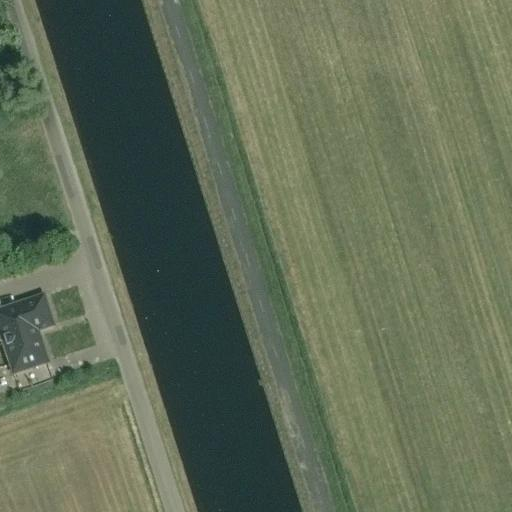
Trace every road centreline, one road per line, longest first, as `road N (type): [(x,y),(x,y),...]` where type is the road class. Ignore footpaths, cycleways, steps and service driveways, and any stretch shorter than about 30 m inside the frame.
road 1 (unclassified): [(174,511),(11,0)]
road 2 (track): [(326,511),(164,0)]
